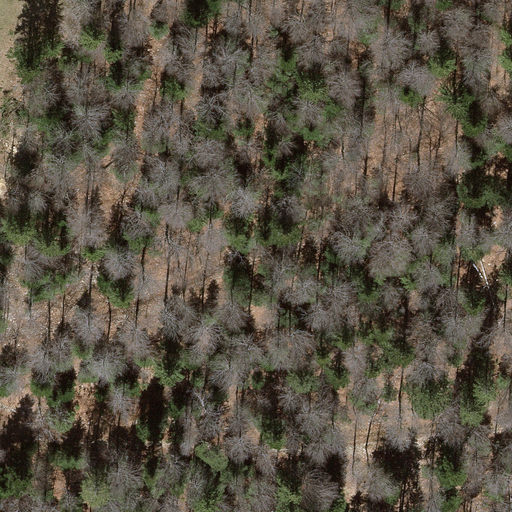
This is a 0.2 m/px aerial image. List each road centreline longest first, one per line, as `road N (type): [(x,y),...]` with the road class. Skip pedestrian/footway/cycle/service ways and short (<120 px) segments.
road 1 (track): [(511,150),(406,181),(139,303),(78,320),(0,326)]
road 2 (track): [(0,414),(51,428),(327,440),(511,416)]
